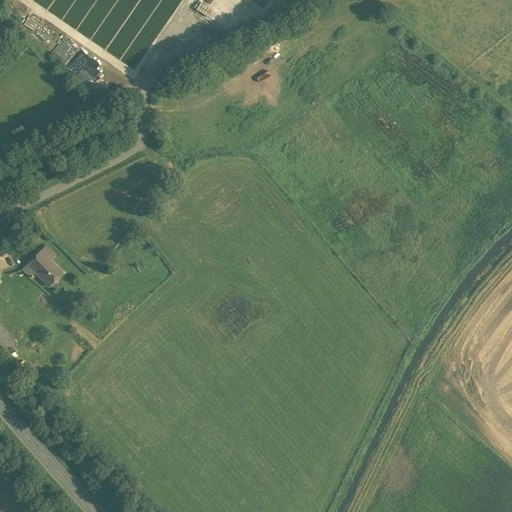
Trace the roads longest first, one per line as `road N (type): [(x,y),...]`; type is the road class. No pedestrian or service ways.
road 1 (unclassified): [(0,221),(133,151),(153,82),(309,0)]
road 2 (secondary): [(93,511),(0,405)]
